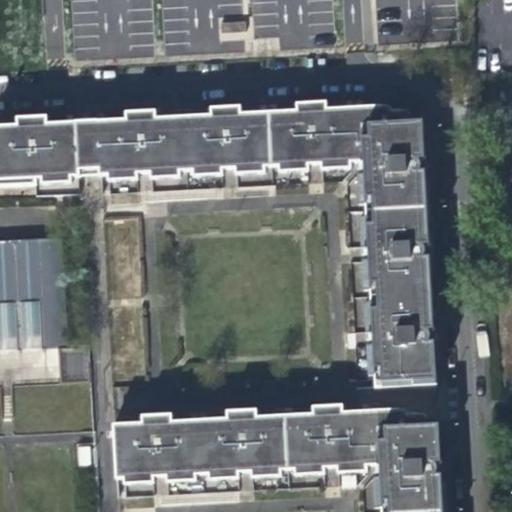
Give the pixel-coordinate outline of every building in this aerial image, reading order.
[(456,0),(40,0),(43,43),(458,20),(456,0)] [(417,129),(420,129),(420,116),(400,117),(397,112),(381,112),(379,107),(323,110),(323,104),(311,104),(304,105),(294,105),(295,112),(266,113),(270,165),(276,165),(276,171),(305,169),(304,163),(318,162),(319,168),(347,167),(347,161),(361,160),(359,132),(417,129)] [(270,165),(266,113),(238,115),(238,108),(229,109),(225,109),(222,109),(211,110),(211,116),(180,118),(184,169),(191,169),(192,175),(221,174),(220,167),(234,167),(233,173),(262,171),(262,165),(270,165)] [(184,169),(180,118),(153,119),(153,113),(143,113),(139,114),(134,114),(124,114),(125,121),(96,123),(86,123),(73,124),(76,175),(89,174),(99,173),(107,173),(107,180),(136,178),(135,171),(150,171),(150,177),(178,176),(177,170),(184,169)] [(44,119),(32,119),(33,127),(25,128),(25,120),(15,120),(16,127),(0,127),(0,182),(31,181),(32,198),(76,196),(75,180),(77,179),(76,175),(73,124),(43,125),(44,119)] [(411,136),(417,129),(359,132),(361,160),(362,175),(355,175),(356,203),(363,203),(364,211),(424,206),(424,199),(420,199),(414,194),(413,187),(420,179),(423,179),(422,162),(421,151),(418,151),(411,143),(411,136)] [(425,212),(424,206),(364,211),(364,217),(357,218),(358,245),(366,245),(366,260),(359,260),(361,290),(368,290),(368,296),(429,291),(429,284),(426,284),(419,278),(418,269),(424,262),(427,262),(427,247),(426,235),(423,235),(416,229),(415,219),(421,212),(425,212)] [(429,296),(429,291),(368,296),(369,302),(361,302),(363,331),(370,331),(371,343),(364,343),(365,373),(372,372),(373,385),(434,381),(433,368),(430,369),(423,363),(423,353),(428,346),(432,346),(431,325),(430,319),(427,319),(421,313),(420,302),(425,296),(429,296)] [(91,383),(89,346),(58,348),(61,385),(91,383)] [(313,417),(290,418),(294,469),(294,475),(322,473),(322,467),(336,467),(337,472),(364,471),(364,465),(379,464),(377,435),(435,432),(438,432),(438,420),(419,422),(416,417),(401,417),(398,413),(375,414),(342,415),(342,408),(329,408),(330,416),(324,417),(323,409),(313,409),(313,417)] [(229,422),(205,423),(209,474),(209,479),(238,478),(238,472),(250,472),(251,477),(280,476),(279,470),(294,469),(290,418),(257,420),(256,412),(247,413),(247,421),(239,421),(239,413),(229,414),(229,422)] [(195,475),(209,474),(205,423),(172,425),(172,417),(162,417),(162,425),(155,426),(154,418),(144,418),(144,426),(114,428),(117,480),(126,479),(126,484),(154,483),(153,477),(168,477),(168,482),(196,480),(195,475)] [(430,439),(435,432),(377,435),(379,464),(380,477),(373,477),(374,507),(381,506),(381,511),(403,511),(443,510),(442,504),(440,504),(433,497),(433,488),(438,482),(441,482),(440,460),(440,454),(436,454),(430,449),(430,439)]
